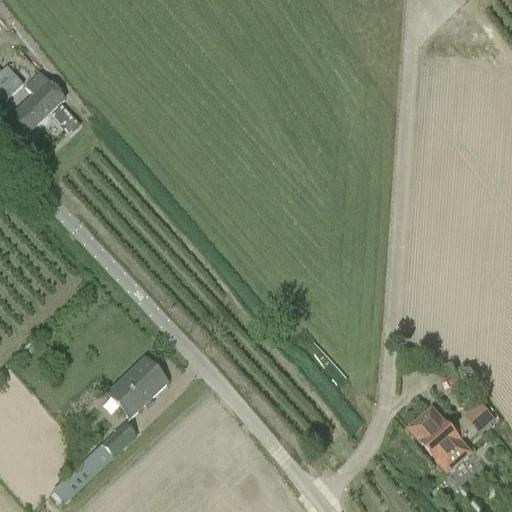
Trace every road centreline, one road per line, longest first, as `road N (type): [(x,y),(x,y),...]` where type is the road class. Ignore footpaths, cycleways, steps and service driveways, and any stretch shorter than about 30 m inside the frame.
road 1 (unknown): [(418,0),(384,410),(377,436),(321,504)]
road 2 (unclassified): [(328,511),(0,148)]
